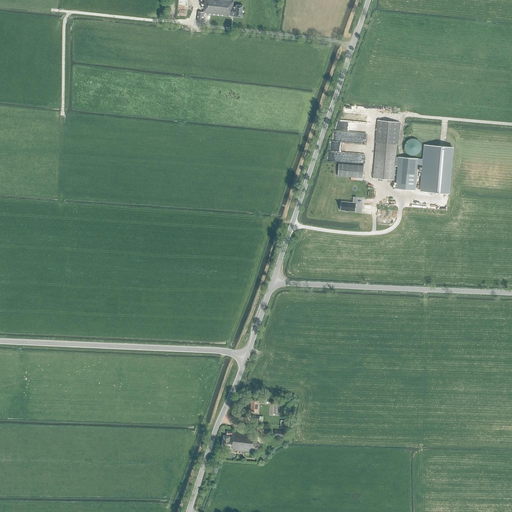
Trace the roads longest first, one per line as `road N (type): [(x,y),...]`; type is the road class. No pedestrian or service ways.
road 1 (unclassified): [(272,282),(368,0)]
road 2 (tertiary): [(245,358),(0,341)]
road 3 (tertiary): [(511,293),(272,282)]
road 4 (unclassified): [(188,511),(245,358)]
